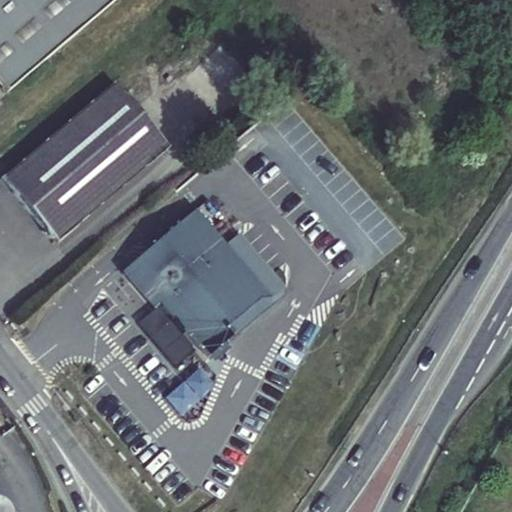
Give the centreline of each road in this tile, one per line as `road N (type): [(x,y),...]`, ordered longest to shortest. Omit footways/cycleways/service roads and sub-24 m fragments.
road 1 (primary): [(511,212),(324,511)]
road 2 (primary): [(391,511),(511,287)]
road 3 (tertiary): [(121,511),(33,408)]
